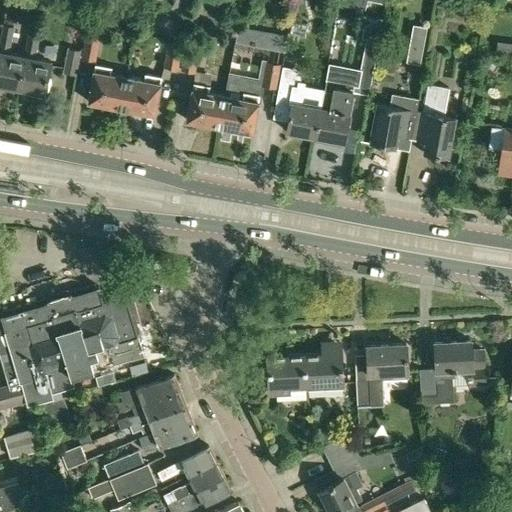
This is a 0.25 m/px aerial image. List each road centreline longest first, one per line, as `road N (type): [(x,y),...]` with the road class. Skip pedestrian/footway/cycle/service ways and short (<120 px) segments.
road 1 (unclassified): [(273,511),(201,360),(216,227)]
road 2 (primary): [(216,227),(511,276)]
road 3 (primary): [(511,245),(222,192)]
road 4 (primary): [(222,192),(0,143)]
road 5 (primary): [(0,200),(216,227)]
